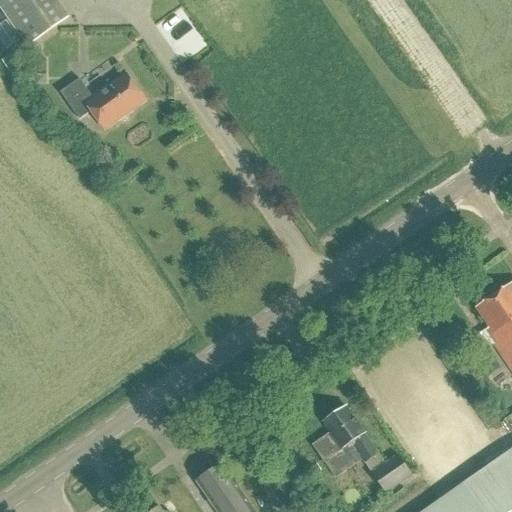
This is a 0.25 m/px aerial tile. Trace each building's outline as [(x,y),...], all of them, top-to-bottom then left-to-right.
[(0,0),(0,6),(19,33),(28,46),(70,17),(57,0),(0,0)] [(44,75),(36,75),(36,83),(44,83),(44,75)] [(93,111),(105,130),(145,102),(127,75),(93,98),(80,79),(61,93),(80,120),(93,111)] [(494,345),(511,371),(511,283),(476,308),(490,328),(486,330),(496,344),(494,345)] [(372,474),(386,493),(412,475),(399,456),(385,465),(378,455),(364,434),(365,434),(346,407),(324,422),(333,434),(315,446),(326,461),(351,443),(366,463),(373,473),(372,474)] [(511,511),(511,451),(448,497),(425,511),(511,511)] [(209,499),(208,502),(212,508),(216,508),(217,511),(254,511),(223,465),(220,467),(217,467),(212,470),(211,473),(198,482),(209,499)]
